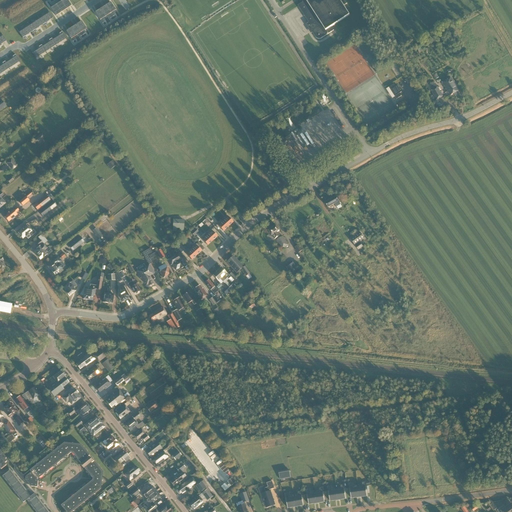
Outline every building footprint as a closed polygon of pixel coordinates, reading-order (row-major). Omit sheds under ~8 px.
[(67,0),(63,0),(61,2),(66,10),(71,6),(67,0)] [(302,0),(303,2),(298,5),(309,22),(306,24),(310,29),(309,30),(311,33),(313,33),(315,36),(316,37),(317,38),(318,38),(320,39),(321,39),(334,30),(332,26),(350,15),(348,11),(344,5),(347,4),(347,3),(344,0),(302,0)] [(61,2),(56,5),(61,13),(66,10),(61,2)] [(110,3),(105,6),(110,14),(115,10),(110,3)] [(56,5),(51,8),(56,16),(61,13),(56,5)] [(105,6),(100,9),(105,17),(110,14),(105,6)] [(100,9),(95,13),(100,20),(105,17),(100,9)] [(49,13),(39,20),(43,25),(45,23),(53,18),(49,13)] [(39,20),(29,26),(33,31),(35,30),(43,25),(39,20)] [(81,21),(76,25),(81,33),(86,29),(81,21)] [(76,25),(71,28),(76,36),(81,33),(76,25)] [(29,26),(19,33),(22,38),(25,36),(33,31),(29,26)] [(71,28),(66,32),(71,39),(76,36),(71,28)] [(60,35),(53,40),(56,45),(66,39),(63,34),(60,35)] [(50,42),(42,47),(46,52),(56,45),(53,40),(50,42)] [(40,48),(32,53),(36,59),(46,52),(42,47),(40,48)] [(14,58),(6,63),(9,68),(20,62),(16,56),(14,58)] [(3,65),(0,67),(0,74),(9,68),(6,63),(3,65)] [(451,77),(442,83),(450,96),(454,94),(455,96),(459,94),(458,91),(459,91),(454,82),(451,77)] [(396,87),(394,84),(389,87),(397,99),(402,96),(400,93),(402,92),(398,86),(396,87)] [(436,84),(428,89),(430,92),(431,91),(437,87),(436,84)] [(437,87),(431,91),(436,101),(443,97),(437,87)] [(40,134),(34,139),(38,142),(43,138),(40,134)] [(7,163),(13,170),(17,166),(11,160),(7,163)] [(36,203),(40,209),(51,201),(46,195),(36,203)] [(29,201),(25,196),(19,201),(23,206),(29,201)] [(340,205),(336,197),(325,203),(328,208),(335,204),(337,207),(340,205)] [(42,209),(47,214),(57,206),(53,201),(42,209)] [(19,210),(17,208),(14,210),(13,210),(10,212),(9,212),(7,214),(4,217),(8,222),(12,219),(12,220),(15,218),(14,217),(17,215),(16,213),(19,210)] [(223,221),(228,227),(233,222),(227,216),(224,218),(225,219),(223,221)] [(173,220),(173,231),(177,231),(177,228),(180,228),(179,231),(183,232),(184,221),(182,220),(173,220)] [(223,231),(228,227),(223,221),(221,223),(220,222),(217,225),(223,231)] [(279,231),(276,225),(269,230),(272,236),(272,235),(275,239),(277,238),(280,236),(277,232),(279,231)] [(28,228),(26,226),(24,227),(23,227),(20,229),(21,230),(18,233),(23,239),(26,237),(28,239),(36,233),(33,230),(32,231),(29,227),(28,228)] [(207,235),(212,241),(217,236),(211,230),(208,232),(209,233),(207,235)] [(359,231),(350,238),(359,250),(363,246),(361,243),(363,242),(366,239),(359,231)] [(207,245),(212,241),(207,235),(205,237),(204,236),(201,239),(207,245)] [(76,248),(84,241),(80,236),(72,243),(76,248)] [(277,240),(283,249),(289,244),(283,236),(281,237),(280,236),(277,238),(278,239),(277,240)] [(47,248),(40,240),(36,244),(39,247),(34,251),(38,256),(37,256),(40,260),(47,255),(48,256),(52,252),(48,247),(47,248)] [(191,249),(196,255),(201,251),(195,244),(193,247),(193,248),(191,249)] [(157,251),(161,259),(165,257),(161,249),(157,251)] [(192,260),(196,255),(191,249),(189,251),(188,251),(185,253),(192,260)] [(148,256),(151,261),(156,258),(154,253),(148,256)] [(182,259),(179,253),(171,258),(169,253),(165,255),(171,265),(172,264),(176,270),(180,268),(180,269),(184,267),(180,260),(182,259)] [(232,256),(226,262),(236,273),(242,267),(232,256)] [(61,262),(58,257),(54,260),(55,261),(52,263),(50,264),(51,265),(48,267),(52,272),(51,273),(54,276),(54,275),(55,276),(58,273),(59,274),(63,271),(61,269),(63,268),(59,263),(61,262)] [(286,266),(288,270),(295,265),(292,262),(286,266)] [(144,264),(136,268),(138,271),(137,272),(140,278),(141,278),(144,283),(145,283),(146,285),(148,284),(149,286),(153,284),(149,276),(154,273),(149,264),(145,267),(144,264)] [(244,274),(246,276),(250,274),(245,266),(241,269),(244,274)] [(171,273),(168,267),(159,272),(163,278),(171,273)] [(217,271),(225,280),(229,276),(229,275),(226,273),(221,268),(217,271)] [(80,277),(86,280),(89,274),(83,271),(80,277)] [(223,282),(225,280),(217,271),(213,275),(218,281),(220,279),(223,282)] [(84,293),(83,299),(92,301),(93,295),(94,295),(95,289),(100,290),(102,277),(98,277),(97,286),(90,285),(89,288),(85,288),(84,293)] [(208,280),(204,283),(214,294),(218,291),(214,287),(208,280)] [(77,285),(73,281),(69,284),(69,283),(63,287),(67,292),(66,292),(69,296),(76,291),(73,288),(77,285)] [(136,292),(136,293),(140,291),(136,284),(135,285),(133,281),(128,284),(130,288),(132,291),(133,291),(134,293),(136,292)] [(202,289),(200,285),(196,288),(198,293),(197,293),(201,299),(207,296),(203,288),(202,289)] [(118,292),(118,296),(121,302),(128,298),(127,295),(128,295),(125,290),(123,287),(118,290),(118,292)] [(111,289),(107,288),(107,293),(104,293),(103,302),(107,303),(113,303),(114,294),(110,294),(111,289)] [(196,304),(189,292),(183,295),(187,304),(191,301),(194,305),(196,304)] [(184,306),(179,297),(173,301),(178,309),(184,306)] [(7,300),(0,304),(0,306),(2,310),(10,304),(7,300)] [(167,314),(162,307),(153,312),(154,313),(149,316),(152,322),(153,321),(154,322),(167,314)] [(196,311),(202,321),(208,317),(202,308),(196,311)] [(172,313),(177,322),(182,319),(177,310),(172,313)] [(175,329),(180,327),(174,317),(170,319),(170,320),(167,322),(171,330),(174,328),(175,329)] [(81,360),(76,364),(80,369),(86,365),(87,366),(96,359),(98,362),(107,356),(102,349),(94,355),(90,350),(84,356),(82,353),(78,356),(81,360)] [(102,364),(109,372),(114,368),(107,360),(102,364)] [(98,369),(96,366),(90,371),(90,372),(85,375),(90,382),(101,373),(101,372),(102,371),(99,368),(98,369)] [(65,376),(61,371),(57,375),(56,374),(53,376),(55,378),(54,378),(59,384),(57,385),(56,384),(49,390),(54,397),(64,389),(63,388),(69,383),(65,378),(66,378),(65,376)] [(39,380),(43,384),(47,380),(43,376),(39,380)] [(121,377),(114,382),(117,386),(124,381),(121,377)] [(102,381),(94,387),(99,393),(104,389),(105,390),(111,385),(110,384),(105,378),(101,380),(102,381)] [(38,393),(34,387),(28,391),(28,392),(22,395),(25,400),(27,399),(31,406),(42,399),(39,395),(40,394),(39,392),(38,393)] [(76,402),(81,399),(77,394),(78,393),(75,389),(69,394),(69,393),(63,398),(67,402),(69,401),(72,405),(76,402)] [(111,397),(106,401),(112,409),(117,405),(124,399),(118,392),(111,397)] [(20,396),(16,399),(19,403),(20,404),(19,405),(21,408),(21,407),(26,414),(31,410),(23,399),(22,400),(20,396)] [(131,413),(127,408),(131,405),(128,401),(121,407),(120,407),(116,411),(117,412),(116,413),(121,419),(123,417),(124,418),(128,415),(129,416),(131,413)] [(158,407),(154,402),(146,408),(150,413),(158,407)] [(18,426),(21,424),(23,423),(18,417),(17,417),(15,414),(17,412),(11,403),(10,404),(10,403),(8,405),(7,406),(8,406),(5,409),(8,414),(7,415),(10,418),(12,417),(14,420),(18,426)] [(79,416),(89,407),(86,404),(76,412),(79,416)] [(182,410),(185,415),(190,411),(187,406),(182,410)] [(89,407),(79,416),(82,419),(92,411),(89,407)] [(126,424),(125,425),(130,431),(135,427),(135,426),(137,425),(138,425),(135,421),(141,416),(138,413),(132,417),(125,423),(126,424)] [(91,421),(87,424),(85,426),(93,437),(105,428),(102,424),(97,417),(92,421),(91,421)] [(73,425),(76,429),(82,424),(80,420),(73,425)] [(14,431),(8,422),(3,425),(9,434),(14,431)] [(82,434),(86,430),(82,425),(77,428),(82,434)] [(149,438),(141,429),(134,434),(135,436),(134,436),(138,442),(142,439),(144,442),(149,438)] [(12,435),(5,440),(8,444),(15,439),(12,435)] [(108,444),(105,446),(108,450),(110,448),(112,450),(119,445),(112,436),(105,441),(108,444)] [(75,439),(68,446),(71,450),(79,443),(75,439)] [(150,455),(151,456),(162,449),(157,442),(147,450),(148,452),(147,452),(149,456),(150,455)] [(80,445),(72,452),(77,457),(85,450),(80,445)] [(64,450),(59,454),(65,461),(70,457),(64,450)] [(85,450),(77,457),(81,462),(89,456),(85,450)] [(158,463),(159,464),(168,458),(163,451),(154,458),(155,459),(153,461),(156,464),(158,463)] [(172,456),(175,460),(181,455),(178,451),(172,456)] [(119,464),(124,461),(126,462),(130,459),(125,452),(122,454),(121,454),(115,459),(119,464)] [(112,456),(109,453),(104,457),(102,454),(99,456),(104,463),(112,456)] [(59,454),(53,459),(59,466),(65,461),(59,454)] [(89,456),(81,462),(86,467),(93,461),(89,456)] [(53,459),(48,463),(54,470),(59,466),(53,459)] [(93,461),(86,467),(90,472),(98,466),(93,461)] [(48,463),(42,468),(49,475),(54,470),(48,463)] [(226,468),(223,463),(218,467),(222,471),(226,468)] [(108,468),(114,475),(119,471),(113,464),(108,468)] [(185,467),(183,464),(176,469),(179,472),(185,467)] [(98,466),(90,472),(95,478),(102,471),(98,466)] [(133,479),(137,477),(136,476),(139,474),(138,473),(140,471),(137,467),(135,469),(134,468),(125,474),(130,481),(133,479)] [(42,468),(37,472),(43,479),(49,475),(42,468)] [(37,472),(32,476),(38,484),(43,479),(37,472)] [(186,476),(183,473),(179,475),(178,474),(173,477),(175,479),(170,482),(174,487),(183,480),(182,479),(186,476)] [(102,475),(96,480),(99,484),(106,479),(102,475)] [(0,511),(13,511),(24,503),(17,495),(16,496),(0,476),(0,511)] [(32,476),(26,481),(32,488),(38,484),(32,476)] [(187,491),(192,488),(191,487),(193,486),(193,485),(196,483),(192,477),(177,488),(178,489),(177,490),(179,494),(181,493),(182,494),(187,491)] [(235,482),(231,478),(227,482),(231,486),(235,482)] [(89,479),(83,484),(90,492),(96,487),(89,479)] [(195,486),(200,493),(207,488),(202,481),(195,486)] [(263,497),(264,499),(263,499),(264,501),(266,507),(275,505),(270,491),(269,490),(274,488),(272,481),(267,483),(268,487),(264,488),(266,492),(262,493),(263,497)] [(363,487),(358,487),(359,497),(367,496),(365,486),(365,482),(362,483),(363,487)] [(83,484),(78,488),(84,496),(90,492),(83,484)] [(359,497),(358,487),(353,488),(352,484),(350,484),(350,488),(351,498),(359,497)] [(341,489),(336,490),(338,500),(345,499),(344,489),(343,485),(341,485),(341,489)] [(147,490),(142,495),(146,500),(156,492),(152,487),(148,490),(147,490)] [(338,500),(336,490),(331,491),(331,487),(328,487),(329,491),(330,501),(338,500)] [(78,488),(73,493),(79,500),(84,496),(78,488)] [(320,493),(315,493),(317,503),(324,502),(323,492),(322,488),(319,489),(320,493)] [(129,495),(132,498),(140,492),(137,489),(129,495)] [(212,497),(207,489),(189,503),(190,504),(188,505),(191,509),(193,508),(194,509),(199,505),(199,506),(203,502),(201,500),(203,499),(201,496),(202,495),(204,498),(205,497),(207,500),(212,497)] [(317,503),(315,493),(310,494),(310,490),(307,491),(307,495),(309,505),(317,503)] [(156,492),(146,500),(150,505),(151,506),(146,510),(148,511),(151,511),(156,508),(152,503),(153,503),(156,500),(155,500),(160,496),(156,492)] [(299,496),(294,497),(296,507),(303,506),(301,496),(301,492),(298,492),(299,496)] [(73,493),(67,497),(74,505),(79,500),(73,493)] [(103,497),(105,495),(103,493),(89,504),(91,507),(103,497)] [(240,494),(243,503),(249,501),(246,493),(240,494)] [(296,507),(294,497),(289,498),(288,494),(285,494),(286,498),(288,508),(296,507)] [(67,497),(62,502),(69,509),(74,505),(67,497)] [(62,502),(56,506),(61,511),(65,511),(69,509),(62,502)]
